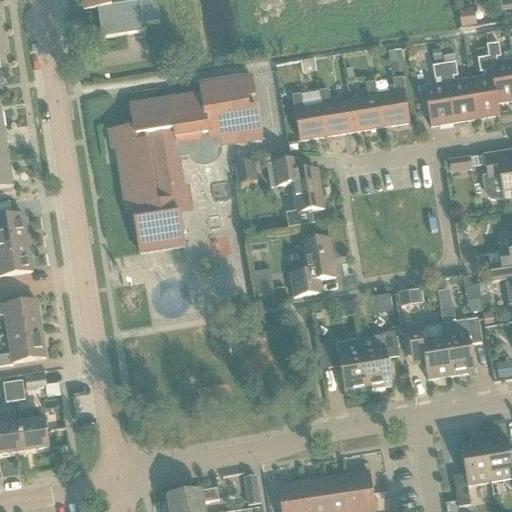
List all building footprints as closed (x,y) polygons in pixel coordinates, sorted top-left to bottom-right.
[(143,26),(160,24),(156,0),(100,0),(102,9),(97,10),(102,40),(144,34),(143,26)] [(261,0),(263,10),(283,7),(281,0),(261,0)] [(511,0),(498,0),(501,12),(511,10),(511,0)] [(384,22),(371,24),(373,38),(386,36),(384,22)] [(359,25),(345,27),(347,41),(361,39),(359,25)] [(321,31),(307,33),(309,47),(323,45),(321,31)] [(497,105),(511,102),(511,62),(497,65),(496,59),(500,59),(498,45),(486,47),(488,59),(497,105)] [(476,121),(499,117),(488,59),(477,61),(480,74),(484,73),(485,79),(470,81),(476,121)] [(453,125),(476,121),(470,81),(454,84),(453,78),(457,77),(455,64),(443,66),(453,125)] [(453,125),(443,66),(432,68),(435,81),(439,80),(440,86),(424,89),(430,129),(453,125)] [(185,188),(178,148),(214,142),(215,146),(223,144),(224,150),(262,144),(251,77),(199,86),(201,95),(130,106),(133,130),(112,133),(108,138),(110,148),(114,151),(124,211),(133,210),(140,255),(185,248),(183,237),(186,233),(182,230),(178,208),(187,206),(191,202),(189,191),(185,188)] [(376,98),(382,129),(409,125),(402,79),(392,81),(395,95),(376,98)] [(382,129),(376,98),(374,84),(365,85),(368,99),(349,103),(354,134),(382,129)] [(327,138),(354,134),(349,103),(330,106),(328,91),(319,93),(327,138)] [(327,138),(319,93),(292,97),(299,143),(327,138)] [(0,159),(8,158),(3,129),(0,129),(0,159)] [(511,169),(510,170),(507,152),(484,156),(488,177),(481,178),(484,195),(485,196),(485,197),(485,198),(486,199),(486,200),(487,200),(487,201),(488,201),(488,202),(489,202),(490,202),(490,203),(491,203),(492,203),(493,204),(494,204),(495,204),(496,204),(502,202),(503,205),(511,203),(511,169)] [(0,189),(13,188),(8,158),(0,159),(0,189)] [(472,172),(470,159),(448,161),(450,175),(472,172)] [(292,186),(296,213),(285,215),(288,231),(314,226),(312,212),(324,210),(317,172),(302,175),(300,162),(267,168),(271,190),(292,186)] [(254,163),(234,166),(237,186),(258,183),(254,163)] [(0,249),(28,245),(24,217),(0,220),(0,249)] [(511,237),(511,238),(511,239),(511,252),(507,254),(509,264),(489,268),(492,283),(511,279),(511,237)] [(320,282),(335,279),(329,241),(301,246),(306,275),(289,278),(293,300),(322,295),(320,282)] [(28,245),(0,249),(0,278),(32,273),(28,245)] [(0,317),(5,317),(8,337),(42,331),(37,303),(4,308),(4,306),(0,306),(0,317)] [(477,320),(442,326),(451,378),(474,374),(470,347),(482,345),(477,320)] [(451,378),(442,326),(407,332),(411,357),(423,355),(427,382),(451,378)] [(42,331),(8,337),(11,356),(0,357),(0,369),(14,367),(13,365),(46,360),(42,331)] [(361,353),(362,353),(368,392),(392,388),(387,361),(399,359),(394,334),(382,336),(382,337),(359,342),(361,353)] [(193,362),(189,338),(140,347),(145,371),(193,362)] [(344,396),(368,392),(362,353),(361,353),(338,356),(336,344),(324,346),(328,371),(340,369),(344,396)] [(44,377),(24,379),(26,391),(46,388),(44,377)] [(22,383),(13,385),(16,403),(25,402),(22,383)] [(6,405),(16,403),(13,385),(3,386),(6,405)] [(19,426),(24,456),(49,452),(44,422),(19,426)] [(0,459),(24,456),(19,426),(0,428),(0,459)] [(511,467),(508,441),(484,445),(491,484),(511,480),(511,467)] [(467,488),(491,484),(484,445),(460,449),(465,476),(453,478),(458,509),(470,507),(467,488)] [(375,511),(370,474),(347,478),(351,511),(375,511)] [(261,505),(257,477),(243,479),(248,508),(261,505)] [(328,511),(351,511),(347,478),(324,481),(328,511)] [(304,511),(328,511),(324,481),(300,485),(304,511)] [(281,511),(304,511),(300,485),(277,488),(281,511)] [(169,511),(203,511),(203,505),(218,502),(217,491),(201,493),(167,498),(169,511)]
